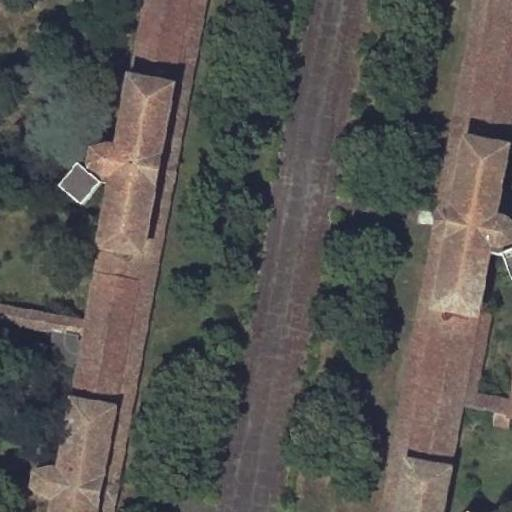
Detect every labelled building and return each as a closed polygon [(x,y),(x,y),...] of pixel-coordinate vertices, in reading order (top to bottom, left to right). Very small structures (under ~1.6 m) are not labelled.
[(57,496),(54,511),(96,511),(188,0),(146,0),(120,149),(109,147),(97,151),(94,163),(93,163),(91,163),(86,169),(78,163),(58,186),(79,203),(104,171),(115,173),(88,322),(86,334),(85,339),(77,338),(78,333),(53,328),(53,337),(53,343),(56,351),(60,357),(63,359),(68,362),(73,363),(73,360),(79,361),(65,443),(44,439),(39,474),(36,486),(46,494),(57,496)] [(188,0),(96,511),(111,511),(203,0),(188,0)] [(476,0),(383,511),(399,511),(492,0),(476,0)] [(511,0),(492,0),(399,511),(471,511),(470,511),(468,511),(440,511),(461,405),(478,308),(489,250),(505,252),(511,272),(511,221),(506,218),(495,216),(511,122),(511,0)] [(0,306),(0,318),(53,328),(78,333),(86,334),(88,322),(0,306)] [(478,308),(461,405),(495,411),(510,414),(511,403),(511,399),(474,393),(491,311),(478,308)] [(495,411),(493,421),(510,424),(511,414),(510,414),(495,411)]
